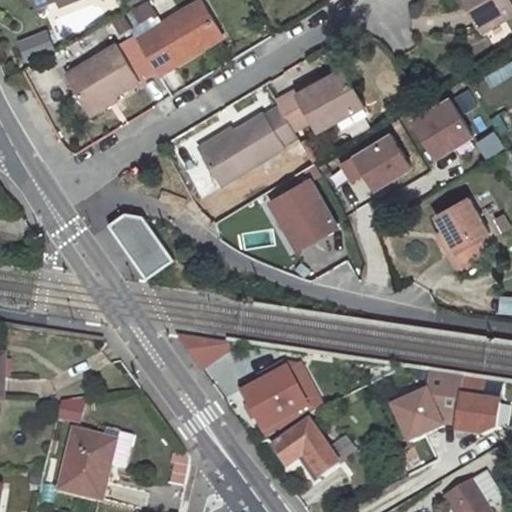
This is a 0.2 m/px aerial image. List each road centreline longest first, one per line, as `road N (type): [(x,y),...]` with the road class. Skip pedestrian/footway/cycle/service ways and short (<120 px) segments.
road 1 (residential): [(43,196),(378,0)]
road 2 (residential): [(370,307),(312,294),(167,214),(43,196)]
road 3 (tertiary): [(43,196),(58,239),(94,290),(192,425),(240,475)]
road 4 (tertiary): [(240,475),(209,414),(75,227),(43,196)]
road 5 (residential): [(370,307),(379,269),(363,216),(426,181)]
